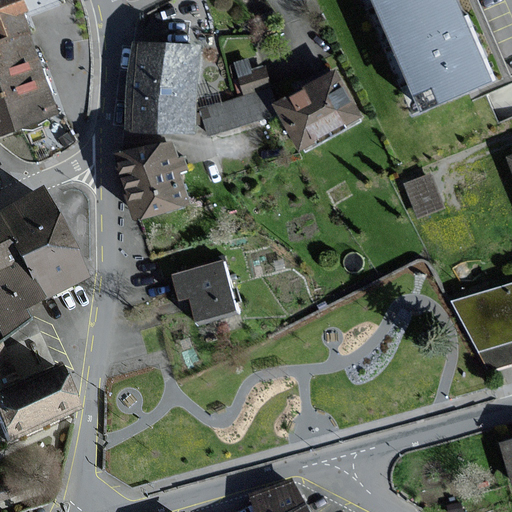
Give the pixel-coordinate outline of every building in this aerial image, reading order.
[(65,7),(62,0),(0,0),(0,138),(63,116),(45,64),(30,20),(65,7)] [(493,78),(460,0),(376,0),(422,108),(493,78)] [(195,135),(201,46),(135,41),(129,130),(195,135)] [(249,58),(235,62),(245,94),(199,108),(208,133),(275,111),(262,68),(253,70),(249,58)] [(363,115),(338,71),(279,104),(303,148),(363,115)] [(181,159),(175,139),(121,155),(141,222),(195,207),(185,175),(193,173),(188,157),(181,159)] [(444,210),(433,176),(405,186),(416,219),(444,210)] [(0,338),(1,341),(29,326),(22,314),(86,280),(63,238),(38,192),(0,212),(0,338)] [(240,311),(225,261),(174,275),(181,300),(193,296),(201,322),(240,311)] [(511,365),(511,286),(451,304),(491,372),(511,365)] [(0,341),(0,389),(3,396),(58,370),(29,326),(1,341),(0,341)] [(73,410),(58,370),(3,396),(0,396),(0,432),(5,443),(73,410)] [(511,442),(500,446),(511,482),(511,442)] [(293,481),(250,495),(256,511),(313,511),(306,500),(293,481)]
